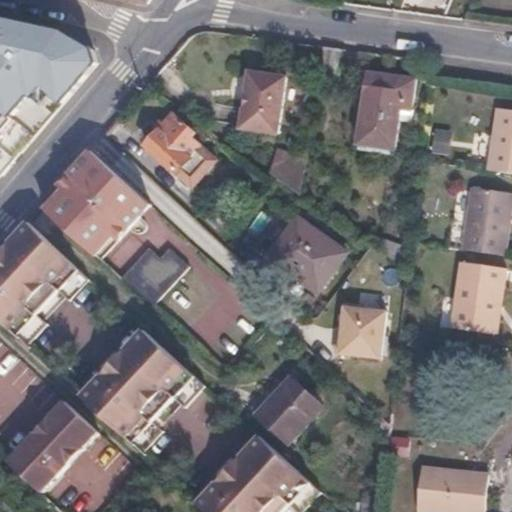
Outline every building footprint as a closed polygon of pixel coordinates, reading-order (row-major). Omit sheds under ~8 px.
[(21,24),(0,19),(0,71),(53,113),(74,86),(78,88),(97,65),(92,50),(63,34),(34,27),(32,35),(19,32),(21,24)] [(338,77),(343,47),(327,45),(323,74),(338,77)] [(0,154),(11,163),(53,113),(0,71),(0,154)] [(289,77),(252,71),(244,127),(280,134),(289,77)] [(411,77),(362,71),(359,97),(364,98),(357,143),(393,149),(398,112),(407,113),(411,77)] [(511,108),(497,107),(489,171),(511,173),(511,108)] [(174,112),(146,144),(193,185),(216,159),(189,136),(194,130),(174,112)] [(134,188),(92,149),(83,159),(42,206),(101,261),(144,215),(153,205),(134,188)] [(302,194),(307,157),(277,151),(273,173),(302,194)] [(0,176),(11,163),(0,154),(0,176)] [(464,250),(505,256),(511,209),(511,192),(475,187),(464,250)] [(298,214),(272,247),(301,270),(295,277),(314,291),(344,251),(298,214)] [(93,279),(30,220),(1,254),(0,254),(0,318),(30,346),(52,323),(41,312),(63,288),(75,299),(93,279)] [(382,237),(378,250),(401,267),(405,248),(382,237)] [(301,270),(272,247),(267,255),(295,277),(301,270)] [(149,250),(122,280),(153,309),(191,267),(172,250),(162,261),(149,250)] [(508,268),(463,261),(453,328),(497,335),(508,268)] [(63,311),(75,299),(63,288),(41,312),(52,323),(63,311)] [(387,364),(389,319),(349,318),(348,361),(387,364)] [(210,387),(149,330),(116,364),(84,397),(144,453),(167,430),(157,421),(180,396),(191,405),(210,387)] [(296,379),(259,417),(292,447),(327,410),(296,379)] [(157,421),(167,430),(176,420),(191,405),(180,396),(157,421)] [(100,433),(66,401),(38,432),(9,462),(44,494),(71,465),(100,433)] [(302,511),(307,511),(325,494),(266,438),(200,505),(207,511),(285,511),(293,503),(302,511)] [(484,511),(488,475),(423,469),(418,511),(484,511)] [(302,511),(293,503),(285,511),(302,511)]
